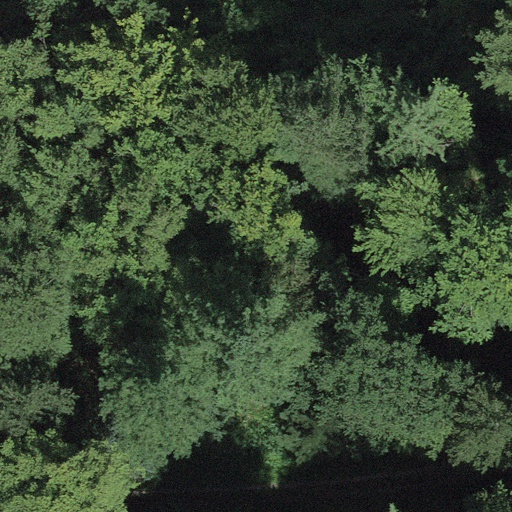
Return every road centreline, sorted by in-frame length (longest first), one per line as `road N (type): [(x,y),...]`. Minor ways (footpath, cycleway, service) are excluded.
road 1 (track): [(511,168),(185,333),(130,350),(0,354)]
road 2 (track): [(0,502),(210,492),(511,451)]
